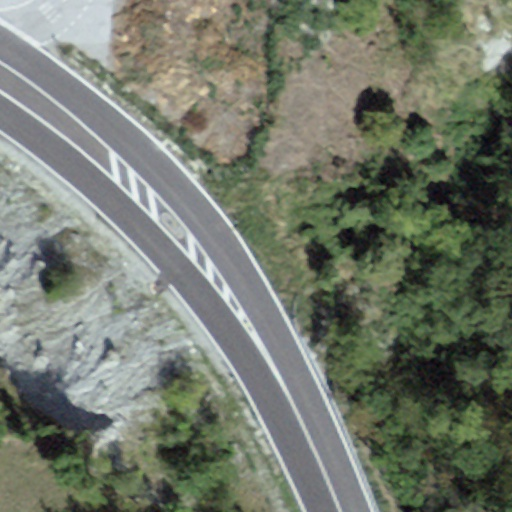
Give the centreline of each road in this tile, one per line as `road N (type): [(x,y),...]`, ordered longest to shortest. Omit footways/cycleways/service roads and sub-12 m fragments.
road 1 (secondary): [(277,375),(221,262),(156,171),(116,130),(0,42)]
road 2 (secondary): [(0,112),(139,226),(277,375)]
road 3 (secondary): [(277,375),(338,511)]
